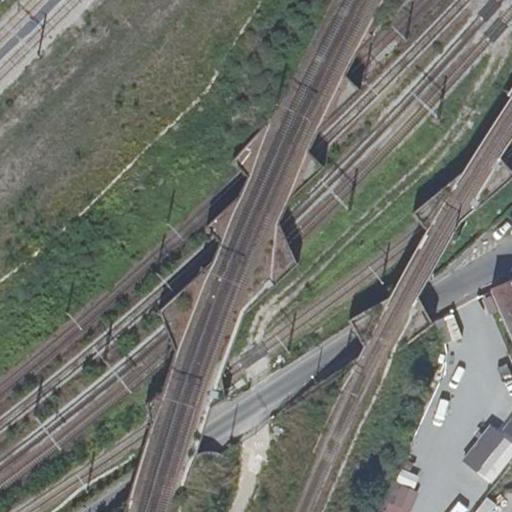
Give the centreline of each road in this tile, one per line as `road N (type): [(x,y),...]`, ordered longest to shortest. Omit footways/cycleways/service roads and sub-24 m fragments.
road 1 (track): [(485,0),(503,50),(463,116),(434,155),(257,323),(257,446),(234,511)]
road 2 (unclassified): [(511,261),(343,343),(99,511)]
